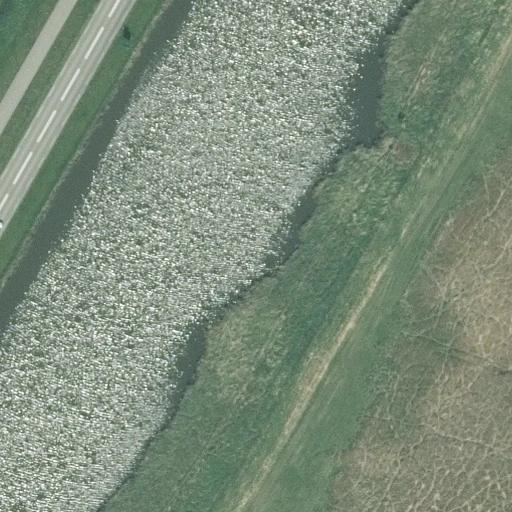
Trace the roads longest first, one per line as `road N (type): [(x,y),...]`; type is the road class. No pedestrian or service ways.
road 1 (track): [(511,63),(413,244),(246,511)]
road 2 (primary): [(0,208),(119,0)]
